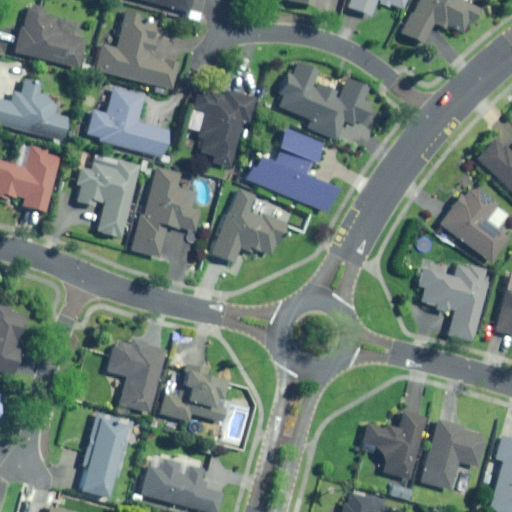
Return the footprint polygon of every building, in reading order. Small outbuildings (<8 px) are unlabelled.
[(135,0),(164,8),(163,15),(176,18),(177,11),(185,13),(188,0),(135,0)] [(283,0),(283,1),(309,8),(311,0),(283,0)] [(346,0),(343,8),(366,17),(372,0),(376,1),(374,5),(384,9),(385,5),(398,10),(401,0),(346,0)] [(468,25),(475,7),(458,0),(410,0),(395,36),(419,46),(428,25),(442,31),(443,27),(459,34),(463,23),(468,25)] [(19,23),(17,22),(10,53),(74,69),(82,38),(56,31),(52,24),(53,18),(38,14),(39,9),(24,5),(19,23)] [(150,40),(147,40),(152,20),(119,12),(111,47),(97,44),(90,72),(168,91),(171,76),(174,66),(169,65),(146,59),(150,40)] [(341,81),(334,98),(328,96),(330,92),(308,84),(313,71),(292,63),(287,76),(282,74),(274,94),(279,96),(274,109),(305,121),(301,130),(330,141),(336,128),(352,134),(364,103),(358,101),(362,89),(341,81)] [(14,92),(9,91),(6,102),(0,100),(0,127),(56,142),(63,118),(50,114),(54,99),(38,95),(40,89),(16,82),(14,92)] [(140,98),(109,90),(102,115),(89,111),(82,135),(95,139),(94,142),(156,159),(164,132),(133,124),(140,98)] [(206,164),(228,170),(239,123),(243,124),(250,97),(222,90),(218,106),(205,103),(203,114),(187,110),(182,129),(188,130),(186,139),(197,141),(194,152),(208,156),(206,164)] [(309,164),(317,144),(280,129),(271,149),(275,151),(269,164),(252,157),(243,181),(309,209),(306,215),(317,220),(330,190),(298,177),(304,163),(309,165),(309,164)] [(511,157),(492,139),(472,160),(511,196),(511,157)] [(56,157),(40,153),(41,151),(26,147),(14,144),(9,165),(0,162),(0,195),(19,201),(17,207),(41,213),(56,157)] [(92,232),(96,233),(95,235),(113,240),(114,238),(116,239),(135,167),(113,161),(111,170),(88,164),(87,170),(77,168),(72,186),(76,187),(73,203),(90,207),(91,202),(99,204),(92,232)] [(152,168),(144,194),(139,192),(127,230),(132,232),(126,250),(153,259),(164,226),(189,234),(196,212),(186,209),(191,194),(173,188),(176,176),(152,168)] [(468,187),(461,197),(455,192),(444,207),(446,209),(434,225),(486,264),(504,240),(492,230),(504,214),(468,187)] [(244,254),(246,249),(266,258),(272,245),(274,245),(283,225),(277,222),(257,214),(255,218),(243,213),(250,197),(233,189),(205,254),(229,264),(235,250),(244,254)] [(429,310),(444,314),(445,310),(448,311),(446,318),(441,336),(466,343),(481,288),(479,279),(481,271),(466,267),(465,270),(451,266),(450,268),(440,266),(420,260),(412,286),(419,288),(415,303),(430,307),(429,310)] [(511,290),(511,294),(501,292),(491,332),(511,337),(511,290)] [(6,308),(0,306),(0,373),(9,376),(16,350),(11,349),(20,316),(5,312),(6,308)] [(161,348),(145,344),(145,342),(129,338),(128,342),(126,346),(111,342),(103,373),(121,378),(114,405),(144,413),(161,348)] [(220,406),(207,403),(208,399),(212,400),(217,381),(201,378),(202,372),(179,366),(174,387),(181,389),(180,396),(159,391),(153,415),(184,422),(187,408),(193,410),(191,418),(216,424),(220,406)] [(369,447),(379,466),(377,473),(404,480),(420,419),(396,413),(391,431),(362,423),(357,443),(369,447)] [(127,426),(92,416),(79,463),(83,464),(76,491),(103,498),(108,478),(113,479),(127,426)] [(457,427),(433,421),(417,483),(446,491),(453,463),(473,468),(481,437),(456,430),(457,427)] [(511,511),(511,441),(497,438),(491,459),(499,461),(485,511),(511,511)] [(196,488),(198,482),(197,482),(200,471),(182,466),(181,472),(173,470),(175,464),(159,459),(155,471),(140,466),(132,494),(191,511),(212,511),(218,495),(196,488)] [(342,503),(340,502),(337,511),(366,511),(362,511),(364,500),(344,495),(342,503)]
